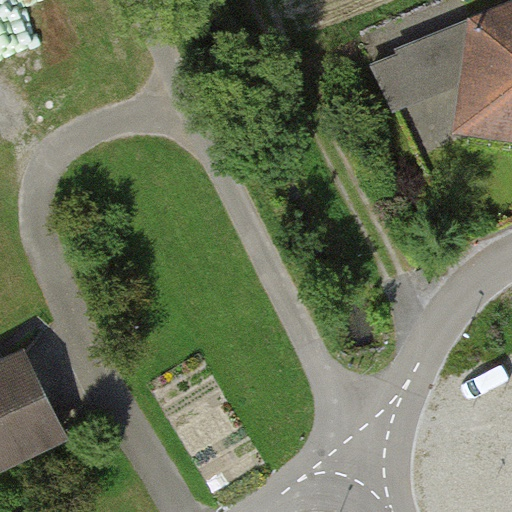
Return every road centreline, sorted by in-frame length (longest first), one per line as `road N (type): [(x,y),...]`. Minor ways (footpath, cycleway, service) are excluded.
road 1 (track): [(212,126),(98,137),(30,211),(195,511)]
road 2 (track): [(370,462),(212,126),(165,0)]
road 3 (track): [(267,0),(443,355)]
road 4 (residential): [(370,462),(443,355),(511,281)]
